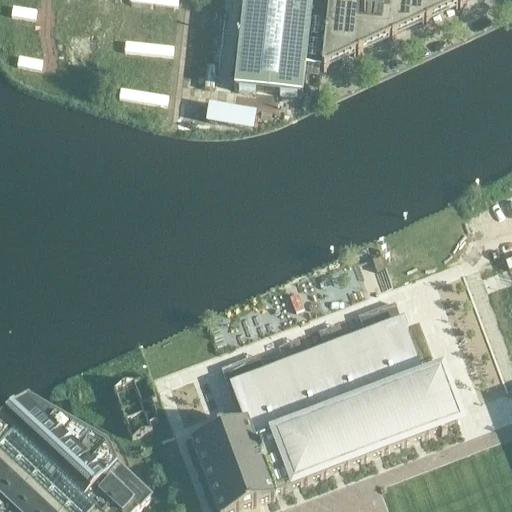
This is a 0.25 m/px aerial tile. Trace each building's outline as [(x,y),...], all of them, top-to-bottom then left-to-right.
[(244,0),(235,93),(300,100),(304,69),(321,71),(328,5),(311,3),(311,0),(244,0)] [(328,0),(328,5),(321,71),(321,73),(322,73),(323,74),(326,73),(325,72),(326,72),(325,71),(479,0),(328,0)] [(511,312),(492,321),(495,329),(511,322),(511,312)] [(404,328),(235,392),(245,420),(247,425),(246,426),(253,445),(254,444),(275,499),(371,462),(385,457),(440,436),(441,439),(443,438),(441,432),(457,426),(439,378),(423,384),(422,381),(423,381),(422,379),(421,379),(421,378),(404,334),(405,333),(407,333),(406,331),(405,332),(405,331),(404,328)] [(133,384),(113,392),(120,410),(119,410),(124,425),(125,425),(132,442),(153,435),(150,427),(158,423),(151,405),(157,402),(148,380),(134,385),(133,384)] [(30,404),(17,413),(0,425),(0,433),(80,511),(143,511),(145,511),(146,510),(152,503),(128,481),(117,470),(107,448),(30,404)] [(246,426),(191,446),(215,511),(250,511),(275,503),(274,499),(275,499),(267,479),(254,444),(253,445),(246,426)] [(80,511),(0,433),(0,511),(80,511)]
